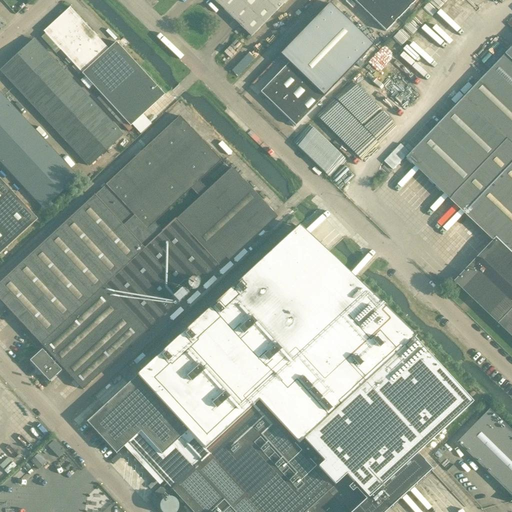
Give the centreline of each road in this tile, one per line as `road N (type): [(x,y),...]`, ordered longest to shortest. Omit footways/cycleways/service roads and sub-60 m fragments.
road 1 (unclassified): [(511,375),(127,0)]
road 2 (unclassified): [(0,358),(142,511)]
road 3 (unknown): [(511,0),(420,93)]
